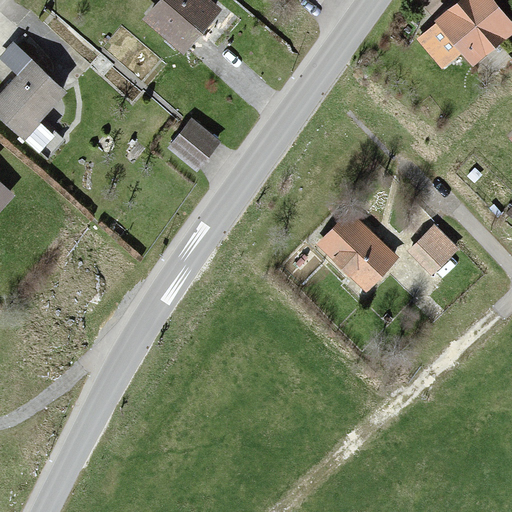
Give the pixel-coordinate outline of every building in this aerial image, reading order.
[(200,0),(156,0),(142,17),(181,48),(213,10),(200,0)] [(487,0),(457,0),(433,21),(469,63),(511,27),(487,0)] [(0,92),(0,112),(45,153),(63,133),(44,116),(69,87),(21,44),(7,59),(20,70),(0,92)] [(191,124),(166,153),(190,173),(215,144),(191,124)] [(0,213),(18,195),(0,178),(0,213)] [(344,218),(316,249),(366,293),(393,261),(344,218)] [(434,229),(411,252),(432,272),(455,249),(434,229)]
